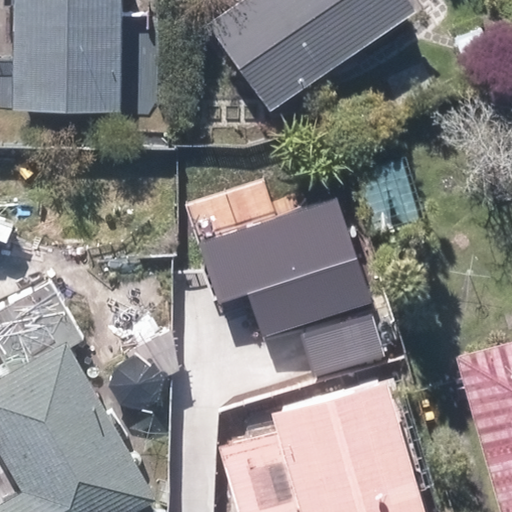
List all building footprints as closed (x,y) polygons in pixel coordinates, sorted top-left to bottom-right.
[(98,0),(0,0),(0,32),(0,112),(98,114),(98,0)] [(242,0),(199,30),(258,112),(393,15),(382,0),(242,0)] [(393,163),(349,180),(374,243),(419,226),(393,163)] [(336,198),(201,244),(222,306),(247,298),(261,339),(372,302),(336,198)] [(122,511),(154,494),(63,339),(0,375),(0,440),(28,488),(0,504),(0,507),(2,511),(122,511)] [(511,511),(511,344),(452,361),(493,511),(511,511)] [(427,511),(386,383),(277,413),(283,431),(208,454),(224,511),(427,511)]
